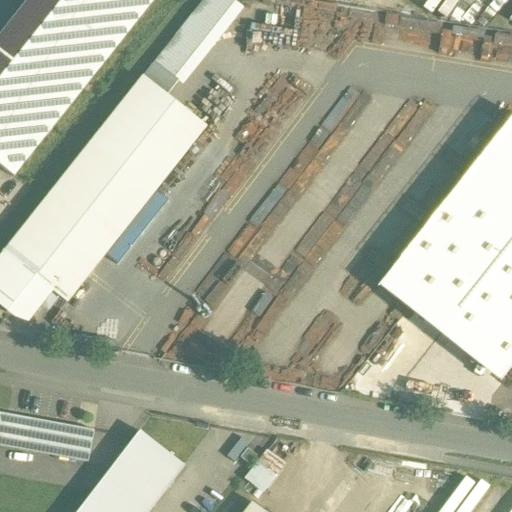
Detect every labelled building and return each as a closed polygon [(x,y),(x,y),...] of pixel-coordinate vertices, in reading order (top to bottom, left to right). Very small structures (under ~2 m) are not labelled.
[(29,0),(0,37),(0,166),(14,178),(93,78),(154,0),(29,0)] [(172,103),(243,11),(229,0),(203,0),(142,79),(172,103)] [(142,79),(4,253),(59,296),(68,303),(105,257),(155,193),(206,129),(172,103),(142,79)] [(406,312),(499,386),(511,369),(511,121),(378,290),(406,312)] [(167,203),(155,193),(105,257),(117,266),(167,203)] [(4,253),(0,258),(0,303),(12,314),(18,307),(32,317),(47,298),(53,303),(59,296),(4,253)] [(94,431),(0,413),(0,446),(88,463),(94,431)] [(92,493),(77,511),(149,511),(185,466),(183,465),(140,432),(133,440),(92,493)] [(257,456),(248,449),(240,458),(250,466),(257,456)] [(266,495),(289,466),(270,451),(247,480),(266,495)] [(263,511),(252,503),(245,511),(263,511)]
